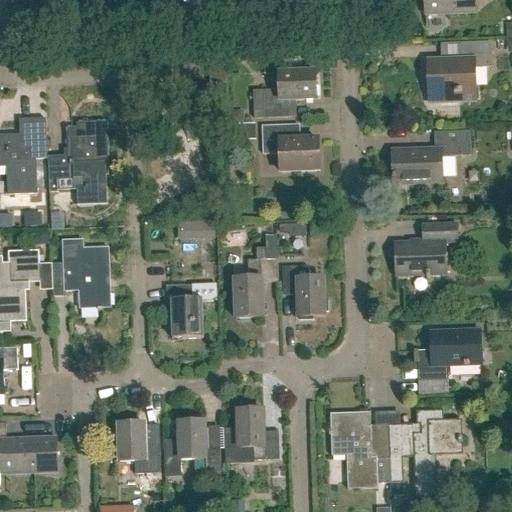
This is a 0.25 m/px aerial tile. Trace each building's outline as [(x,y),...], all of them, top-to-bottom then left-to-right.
[(424,0),(425,16),(475,14),(474,0),(424,0)] [(490,68),(489,43),(457,44),(458,61),(427,62),(428,94),(442,94),(442,103),(458,103),(476,102),(474,69),(490,68)] [(303,73),(302,63),(299,60),(282,60),(283,74),(279,74),(279,91),(253,92),(254,120),(289,119),(289,101),(317,100),(316,73),(303,73)] [(210,85),(226,85),(225,61),(209,62),(210,85)] [(37,196),(36,161),(48,161),(47,121),(31,121),(32,137),(0,137),(0,167),(8,168),(9,197),(37,196)] [(106,205),(105,167),(109,167),(108,123),(78,124),(78,129),(67,129),(68,157),(49,158),(50,194),(59,194),(59,182),(76,182),(76,178),(86,178),(86,190),(79,190),(79,206),(106,205)] [(291,142),(290,126),(263,127),(264,156),(281,156),(281,173),(320,172),(318,141),(291,142)] [(470,131),(460,132),(433,133),(434,150),(391,152),(393,186),(443,184),(442,158),(471,156),(470,131)] [(33,218),(33,206),(17,207),(18,219),(33,218)] [(207,223),(190,224),(191,241),(209,240),(207,223)] [(444,243),(394,244),(395,278),(412,278),(412,274),(426,273),(426,280),(430,279),(430,277),(447,277),(446,245),(458,244),(457,225),(444,225),(444,243)] [(282,235),(291,234),(290,226),(281,227),(282,235)] [(83,251),(82,243),(64,243),(65,265),(52,265),(53,298),(66,298),(66,293),(80,292),(80,310),(111,309),(109,250),(83,251)] [(39,253),(9,254),(9,266),(4,266),(3,259),(0,258),(0,334),(11,334),(11,324),(27,324),(26,285),(40,285),(39,253)] [(263,284),(279,284),(279,261),(248,262),(248,268),(251,268),(251,280),(235,281),(236,320),(263,319),(263,284)] [(308,281),(308,268),(282,269),(283,292),(296,292),(297,303),(293,303),(293,319),(297,323),(312,323),(311,318),(323,318),(323,315),(328,314),(327,301),(323,301),(322,281),(308,281)] [(218,303),(217,286),(191,287),(171,288),(171,302),(173,340),(203,339),(202,303),(218,303)] [(284,295),(273,295),(275,314),(285,313),(284,295)] [(418,382),(448,380),(447,367),(482,366),(480,331),(430,333),(431,351),(417,351),(418,382)] [(19,371),(18,349),(0,349),(0,396),(2,397),(1,372),(19,371)] [(420,424),(421,434),(387,435),(388,460),(389,484),(389,494),(403,494),(402,460),(412,459),(414,499),(437,498),(435,454),(461,453),(460,422),(443,423),(443,411),(415,412),(416,424),(420,424)] [(264,439),(263,412),(237,413),(238,430),(225,431),(226,460),(254,459),(254,462),(279,461),(279,439),(264,439)] [(375,489),(375,485),(389,484),(388,460),(387,435),(371,436),(370,414),(330,415),(331,457),(346,456),(347,490),(375,489)] [(206,451),(205,424),(179,425),(179,441),(164,442),(165,475),(181,474),(181,461),(195,460),(196,474),(221,473),(220,450),(206,451)] [(7,440),(7,425),(0,425),(0,449),(1,449),(2,475),(58,474),(57,439),(7,440)] [(146,452),(145,427),(145,425),(119,426),(120,463),(135,463),(135,475),(161,474),(160,452),(146,452)]
